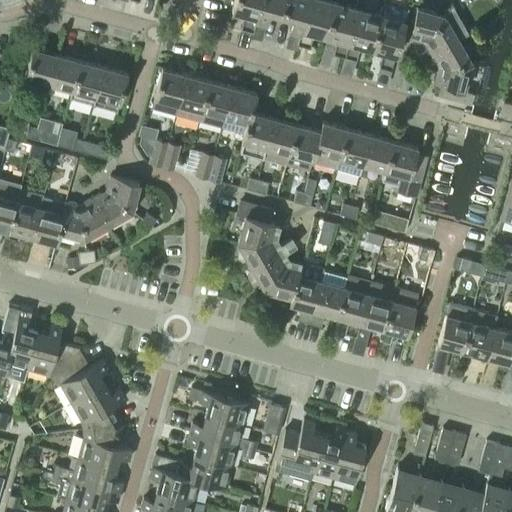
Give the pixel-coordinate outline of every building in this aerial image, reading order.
[(233,0),(231,10),(247,14),(246,18),(243,17),(241,27),(253,30),(256,20),(255,20),(259,0),(233,0)] [(259,0),(255,20),(256,20),(266,23),(269,12),(267,12),(268,8),(282,12),(284,0),(259,0)] [(284,0),(282,12),(296,16),(295,20),(293,19),(290,29),(300,31),(301,32),(309,0),(284,0)] [(300,31),(297,42),(310,46),(313,36),(310,35),(311,32),(325,35),(335,0),(333,0),(309,0),(301,32),(300,31)] [(335,0),(325,35),(340,39),(339,43),(336,42),(333,52),(345,55),(359,0),(356,0),(355,6),(335,0)] [(360,0),(359,0),(345,55),(357,58),(359,48),(357,48),(358,44),(371,48),(381,13),(360,7),(362,0),(360,0)] [(381,13),(371,48),(386,52),(385,55),(383,55),(380,64),(392,67),(395,54),(396,54),(408,9),(384,2),(381,13)] [(443,15),(423,40),(430,54),(456,39),(467,33),(451,4),(443,15)] [(417,8),(409,37),(423,40),(443,15),(417,8)] [(456,39),(430,54),(438,67),(470,63),(456,39)] [(48,82),(57,52),(32,45),(24,76),(48,82)] [(72,89),(80,58),(57,52),(48,82),(72,89)] [(92,103),(103,64),(80,58),(72,89),(69,97),(92,103)] [(470,63),(438,67),(434,81),(441,82),(449,85),(456,87),(463,89),(470,63)] [(117,110),(119,102),(127,71),(103,64),(92,103),(117,110)] [(176,112),(186,72),(162,66),(151,106),(176,112)] [(199,119),(209,79),(186,72),(176,112),(199,119)] [(222,125),(233,85),(209,79),(199,119),(222,125)] [(438,94),(445,96),(449,85),(441,82),(438,94)] [(252,110),(257,91),(233,85),(222,125),(244,131),(247,120),(248,121),(250,110),(252,110)] [(445,96),(453,98),(456,87),(449,85),(445,96)] [(453,98),(461,101),(464,89),(463,89),(456,87),(453,98)] [(461,101),(468,103),(472,91),(464,89),(461,101)] [(503,99),(500,111),(508,113),(511,102),(503,99)] [(263,156),(266,146),(274,116),(252,110),(250,110),(248,121),(247,120),(244,131),(241,139),(239,150),(263,156)] [(286,162),(297,123),(274,116),(266,146),(263,156),(286,162)] [(337,166),(348,126),(322,119),(320,129),(321,129),(313,159),(312,159),(337,166)] [(313,159),(321,129),(320,129),(297,123),(286,162),(309,169),(312,159),(313,159)] [(9,127),(0,124),(0,144),(4,145),(9,127)] [(25,135),(33,137),(36,126),(29,124),(25,135)] [(44,128),(36,126),(33,137),(41,140),(44,128)] [(360,172),(363,162),(371,132),(348,126),(337,166),(360,172)] [(386,168),(394,138),(371,132),(363,162),(386,168)] [(150,157),(149,162),(160,165),(167,142),(139,134),(137,141),(147,156),(150,157)] [(7,137),(4,148),(13,150),(16,139),(7,137)] [(79,151),(82,142),(83,139),(75,137),(72,148),(79,151)] [(416,193),(427,154),(416,151),(418,145),(394,138),(386,168),(382,180),(395,184),(394,187),(416,193)] [(106,158),(110,146),(83,139),(82,142),(79,151),(106,158)] [(167,142),(160,165),(172,168),(178,145),(167,142)] [(51,161),(54,150),(46,148),(43,159),(51,161)] [(54,150),(51,161),(58,163),(61,152),(54,150)] [(201,151),(195,174),(207,177),(213,154),(201,151)] [(213,154),(207,177),(218,180),(225,157),(213,154)] [(111,174),(107,188),(132,208),(139,181),(111,174)] [(254,189),(257,179),(248,176),(245,186),(254,189)] [(0,226),(8,228),(16,198),(20,186),(5,182),(5,179),(0,177),(0,226)] [(265,192),(267,181),(257,179),(254,189),(265,192)] [(511,179),(501,216),(511,219),(511,179)] [(16,198),(8,228),(31,234),(39,204),(40,205),(43,195),(43,192),(20,186),(16,198)] [(94,195),(93,196),(108,222),(132,208),(107,188),(94,195)] [(301,201),(303,191),(295,189),(292,199),(301,201)] [(307,203),(310,193),(303,191),(301,201),(307,203)] [(39,204),(31,234),(56,241),(59,230),(58,229),(63,211),(61,210),(64,201),(43,195),(40,205),(39,204)] [(92,197),(80,204),(85,236),(108,222),(93,196),(92,197)] [(317,198),(315,205),(323,208),(325,200),(317,198)] [(63,211),(58,229),(59,230),(76,234),(74,241),(78,244),(85,246),(83,236),(84,236),(85,236),(80,204),(64,199),(64,201),(61,210),(63,211)] [(240,199),(237,210),(245,212),(237,241),(263,288),(290,295),(291,295),(297,271),(298,271),(299,266),(283,261),(269,237),(273,221),(267,219),(270,208),(240,199)] [(348,214),(351,205),(341,202),(339,212),(348,214)] [(152,223),(155,219),(147,212),(143,217),(152,223)] [(404,231),(404,229),(407,218),(395,214),(391,228),(404,231)] [(146,231),(152,223),(143,217),(137,224),(146,231)] [(334,222),(322,219),(320,228),(332,232),(334,222)] [(367,230),(364,240),(380,244),(382,234),(367,230)] [(511,260),(511,246),(503,244),(500,258),(511,260)] [(421,245),(418,257),(425,259),(429,248),(421,245)] [(79,262),(88,261),(86,249),(77,251),(79,262)] [(88,261),(95,260),(93,249),(86,249),(88,261)] [(466,271),(469,259),(460,257),(457,268),(466,271)] [(290,295),(288,302),(302,305),(298,319),(309,322),(311,313),(312,314),(313,308),(312,308),(321,278),(323,268),(324,267),(300,261),(299,266),(298,271),(297,271),(291,295),(290,295)] [(484,263),(480,278),(492,281),(497,278),(505,281),(508,270),(484,263)] [(313,308),(312,314),(323,317),(324,311),(336,315),(347,275),(323,268),(321,278),(312,308),(313,308)] [(347,275),(336,315),(347,318),(344,331),(355,334),(370,281),(347,275)] [(370,281),(355,334),(368,338),(371,324),(382,327),(393,287),(370,281)] [(393,287),(382,327),(406,334),(415,303),(417,294),(393,287)] [(461,348),(472,307),(449,300),(446,313),(445,312),(437,342),(461,348)] [(20,306),(19,306),(8,302),(0,330),(3,330),(0,339),(0,338),(0,380),(1,380),(6,362),(5,362),(20,306)] [(26,367),(36,329),(25,326),(31,307),(20,304),(19,306),(20,306),(5,362),(6,362),(26,367)] [(494,325),(497,314),(472,307),(461,348),(484,354),(493,325),(494,325)] [(311,313),(309,322),(320,326),(323,317),(312,314),(311,313)] [(57,341),(61,325),(50,322),(47,332),(36,329),(26,367),(48,373),(53,377),(77,346),(57,341)] [(511,343),(511,330),(494,325),(493,325),(484,354),(507,361),(511,343)] [(88,365),(77,346),(53,377),(58,382),(70,401),(104,382),(99,372),(108,367),(102,357),(88,365)] [(110,391),(104,382),(70,401),(81,421),(82,428),(121,423),(110,404),(124,396),(119,386),(110,391)] [(242,423),(248,401),(191,386),(188,397),(207,402),(204,413),(242,423)] [(277,433),(284,406),(270,402),(262,429),(277,433)] [(0,426),(1,427),(5,428),(9,413),(0,410),(0,426)] [(239,436),(242,423),(204,413),(201,423),(191,421),(188,431),(237,444),(237,445),(241,446),(242,446),(254,449),(256,441),(239,436)] [(322,432),(311,429),(314,419),(303,416),(298,432),(284,428),(275,461),(311,471),(322,432)] [(424,455),(432,427),(432,424),(421,421),(412,452),(424,455)] [(128,459),(131,447),(115,443),(121,423),(82,428),(82,434),(76,456),(115,466),(118,456),(128,459)] [(332,476),(345,428),(335,425),(332,435),(322,432),(311,471),(332,476)] [(445,461),(453,430),(442,427),(433,458),(445,461)] [(354,482),(364,444),(353,441),(356,431),(345,428),(332,476),(354,482)] [(456,464),(464,435),(465,433),(453,430),(445,461),(456,464)] [(231,465),(237,445),(237,444),(188,431),(186,441),(195,444),(193,454),(231,465)] [(488,473),(497,442),(485,439),(477,470),(488,473)] [(500,476),(508,445),(497,442),(488,473),(500,476)] [(252,457),(254,449),(242,446),(241,446),(239,454),(252,457)] [(190,465),(181,463),(182,460),(154,453),(151,464),(199,478),(199,480),(225,487),(231,465),(193,454),(190,465)] [(112,477),(115,466),(76,456),(73,469),(68,467),(56,464),(54,472),(119,490),(122,480),(112,477)] [(193,499),(199,480),(199,478),(151,464),(148,476),(158,479),(155,489),(193,499)] [(385,505),(408,511),(418,476),(395,470),(385,505)] [(119,490),(54,472),(51,480),(59,482),(56,495),(65,498),(103,508),(106,497),(116,500),(119,490)] [(408,511),(410,511),(431,511),(439,482),(418,476),(408,511)] [(431,511),(454,511),(461,488),(439,482),(431,511)] [(500,511),(507,490),(484,484),(481,493),(483,494),(477,511),(500,511)] [(461,488),(454,511),(477,511),(483,494),(481,493),(461,488)] [(189,511),(193,499),(155,489),(152,500),(142,497),(139,508),(153,511),(189,511)] [(511,511),(511,491),(507,490),(500,511),(511,511)] [(16,506),(19,495),(9,493),(6,504),(16,506)] [(102,511),(103,508),(65,498),(61,511),(102,511)] [(254,511),(256,505),(245,502),(242,511),(254,511)]
